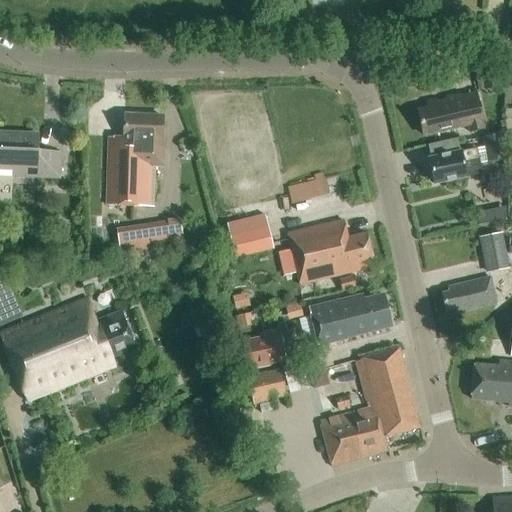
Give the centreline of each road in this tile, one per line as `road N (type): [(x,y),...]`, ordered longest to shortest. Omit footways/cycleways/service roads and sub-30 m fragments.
road 1 (tertiary): [(446,466),(359,77)]
road 2 (tertiary): [(359,77),(299,59),(109,63),(0,48)]
road 3 (tertiary): [(277,511),(376,475),(446,466)]
road 4 (residential): [(511,55),(388,56),(359,77)]
